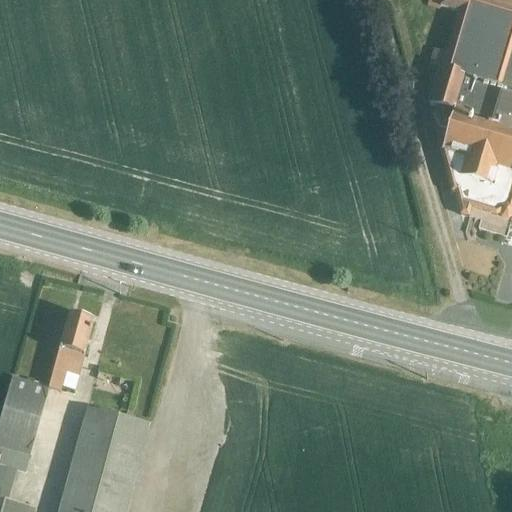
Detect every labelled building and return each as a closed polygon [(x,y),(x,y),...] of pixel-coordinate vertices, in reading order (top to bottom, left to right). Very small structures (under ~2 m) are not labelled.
[(511,0),(430,0),(428,9),(440,13),(441,9),(458,14),(447,55),(435,51),(431,65),(440,68),(430,105),(436,107),(433,116),(441,129),(447,131),(441,154),(452,193),(457,194),(461,217),(470,220),(467,227),(508,240),(510,234),(511,232),(511,0)] [(0,425),(0,467),(17,472),(26,475),(50,390),(62,393),(64,389),(75,392),(94,324),(92,323),(90,319),(82,317),(78,319),(70,317),(50,388),(14,378),(0,425)] [(127,511),(151,427),(88,410),(59,511),(127,511)] [(0,500),(9,503),(17,472),(0,467),(0,500)] [(0,511),(35,511),(36,510),(9,503),(0,500),(0,511)]
